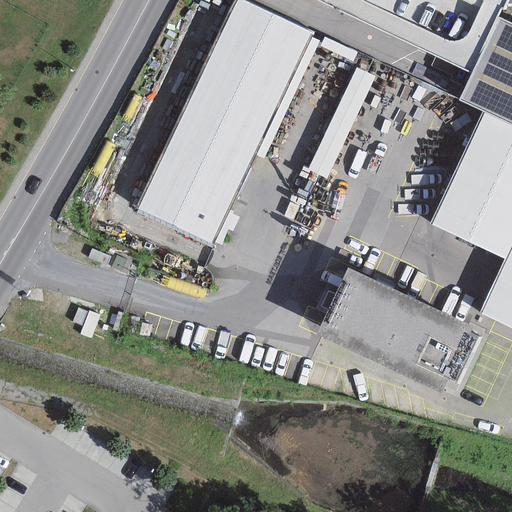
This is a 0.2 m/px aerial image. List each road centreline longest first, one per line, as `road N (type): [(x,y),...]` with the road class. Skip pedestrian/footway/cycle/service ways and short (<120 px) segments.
road 1 (unknown): [(243,274),(305,287),(353,205),(445,253),(473,314),(511,336)]
road 2 (unknown): [(220,322),(320,350),(446,415),(511,416)]
road 3 (primary): [(0,268),(147,0)]
road 4 (unknown): [(243,274),(126,215),(123,184),(173,70)]
road 5 (unknown): [(14,244),(108,290),(220,322)]
